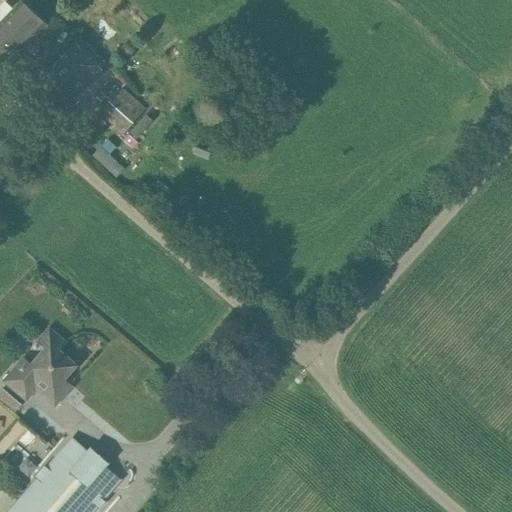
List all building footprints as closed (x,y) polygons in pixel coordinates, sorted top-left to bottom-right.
[(0,29),(22,50),(47,24),(22,0),(0,23),(0,29)] [(0,73),(22,50),(0,29),(0,73)] [(76,43),(26,92),(53,119),(103,70),(76,43)] [(145,109),(121,88),(100,112),(124,134),(145,109)] [(154,121),(146,114),(130,132),(138,139),(154,121)] [(26,357),(6,381),(18,391),(28,381),(36,388),(40,391),(55,404),(65,393),(72,385),(64,378),(75,365),(59,351),(66,343),(49,329),(37,343),(44,349),(33,363),(26,357)] [(73,438),(8,511),(92,511),(121,479),(73,438)]
